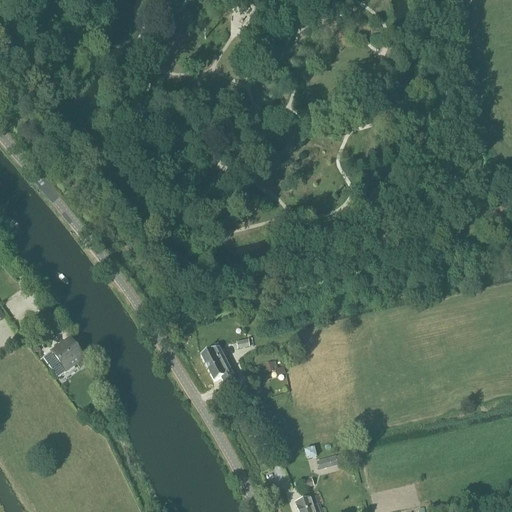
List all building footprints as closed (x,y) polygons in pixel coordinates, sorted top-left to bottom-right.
[(247,337),(235,339),(238,347),(249,345),(247,337)] [(84,360),(70,339),(44,358),(58,378),(84,360)] [(227,365),(218,350),(211,350),(199,357),(209,374),(227,365)] [(235,380),(227,365),(209,374),(214,383),(221,379),(224,386),(235,380)] [(243,391),(234,396),(241,410),(250,405),(243,391)] [(338,465),(336,456),(316,461),(318,470),(338,465)] [(303,479),(306,489),(314,486),(311,476),(303,479)] [(295,504),(297,511),(314,511),(310,499),(295,504)]
